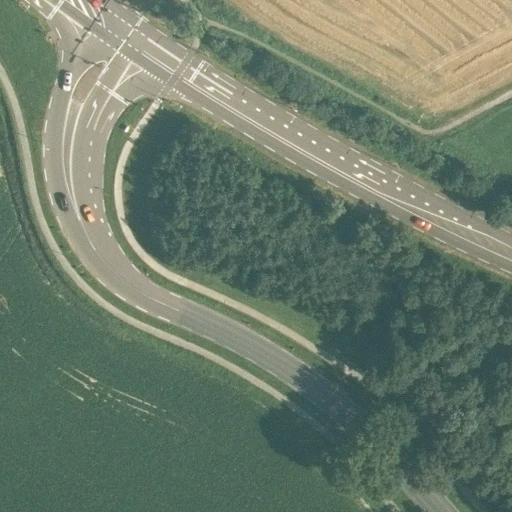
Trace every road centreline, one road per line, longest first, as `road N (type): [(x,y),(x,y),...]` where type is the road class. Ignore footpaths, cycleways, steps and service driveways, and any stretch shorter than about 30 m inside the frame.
road 1 (secondary): [(437,511),(321,394),(106,268),(87,242),(68,177),(77,109)]
road 2 (primary): [(124,32),(511,258)]
road 3 (primary): [(39,0),(56,13),(75,49),(77,109)]
